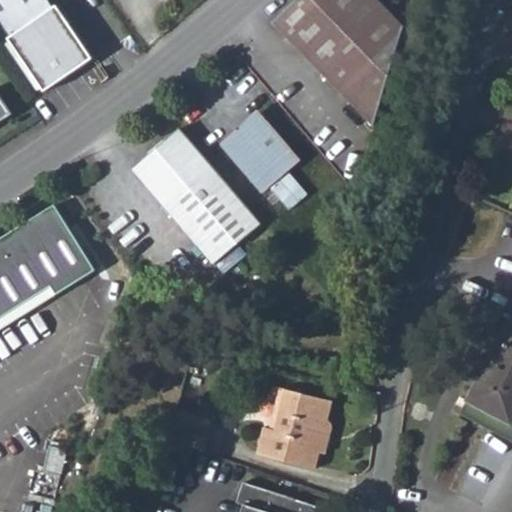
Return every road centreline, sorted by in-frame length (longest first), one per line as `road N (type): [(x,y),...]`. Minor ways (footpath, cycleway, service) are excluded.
road 1 (residential): [(495,0),(399,387),(380,511)]
road 2 (residential): [(235,0),(140,84),(0,186)]
